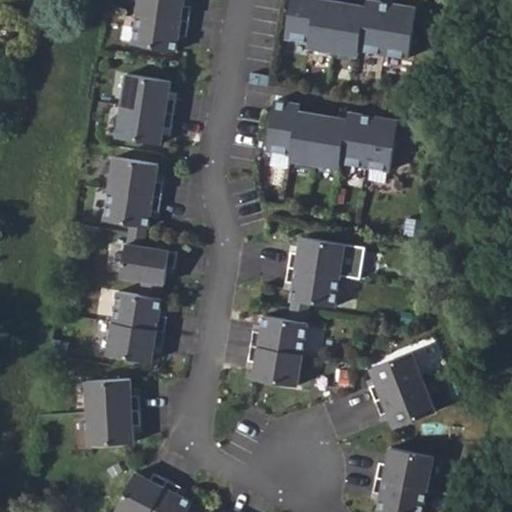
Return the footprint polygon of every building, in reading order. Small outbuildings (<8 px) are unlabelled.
[(134,0),(133,14),(184,22),(187,7),(179,6),(179,0),(134,0)] [(312,0),(287,0),(282,37),(306,41),(312,0)] [(330,51),(338,2),(325,0),(312,0),(306,41),(305,47),(330,51)] [(380,53),(388,3),(372,0),(363,0),(363,6),(355,49),(380,53)] [(355,49),(363,6),(338,2),(330,51),(354,55),(355,49)] [(410,27),(413,6),(388,3),(380,53),(405,57),(410,27)] [(426,29),(429,9),(413,6),(410,27),(426,29)] [(133,14),(128,45),(172,52),(174,35),(182,36),(184,22),(133,14)] [(263,86),(265,76),(248,73),(247,84),(263,86)] [(123,75),(118,107),(170,115),(172,100),(164,99),(167,82),(123,75)] [(296,111),(297,104),(273,100),(264,151),(289,154),(296,111)] [(118,107),(113,139),(157,145),(160,128),(168,129),(170,115),(118,107)] [(312,164),(320,115),(296,111),(289,154),(288,160),(312,164)] [(363,167),(371,116),(346,112),(345,119),(338,162),(363,167)] [(338,162),(345,119),(320,115),(312,164),(337,168),(338,162)] [(392,140),(395,120),(371,116),(363,167),(387,170),(392,140)] [(408,142),(411,122),(395,120),(392,140),(408,142)] [(110,159),(105,190),(157,198),(159,184),(152,183),(154,165),(110,159)] [(105,190),(100,222),(126,226),(144,229),(147,212),(155,213),(157,198),(105,190)] [(126,226),(125,235),(143,238),(144,229),(126,226)] [(123,247),(141,249),(143,238),(125,235),(123,247)] [(338,275),(342,243),(298,237),(296,253),(288,252),(286,267),(338,275)] [(123,246),(118,278),(140,281),(162,285),(165,268),(172,269),(175,255),(141,249),(123,247),(123,246)] [(333,307),(338,275),(286,267),(283,282),(291,283),(289,300),(307,303),(333,307)] [(159,300),(162,285),(140,281),(138,296),(159,300)] [(116,292),(111,324),(162,332),(165,317),(157,316),(159,300),(138,296),(116,292)] [(307,303),(289,300),(287,310),(305,312),(307,303)] [(304,322),(305,312),(287,310),(286,319),(304,322)] [(299,354),(304,322),(286,319),(260,315),(257,332),(249,331),(247,346),(299,354)] [(111,324),(105,356),(149,363),(152,346),(160,347),(162,332),(111,324)] [(294,385),(299,354),(247,346),(245,360),(253,361),(250,379),(294,385)] [(423,381),(411,351),(370,368),(376,384),(369,387),(374,401),(423,381)] [(84,383),(86,415),(138,412),(137,397),(130,398),(129,381),(84,383)] [(435,411),(423,381),(374,401),(380,415),(387,412),(394,428),(435,411)] [(86,415),(88,448),(133,445),(132,428),(139,427),(138,412),(86,415)] [(435,488),(441,457),(397,448),(394,465),(386,463),(383,478),(435,488)] [(115,511),(151,511),(167,482),(154,475),(150,482),(135,474),(115,511)] [(389,511),(430,511),(435,488),(383,478),(380,493),(388,495),(385,511),(389,511)] [(151,511),(187,511),(192,503),(177,496),(180,489),(167,482),(151,511)] [(198,511),(200,508),(192,503),(187,511),(198,511)]
